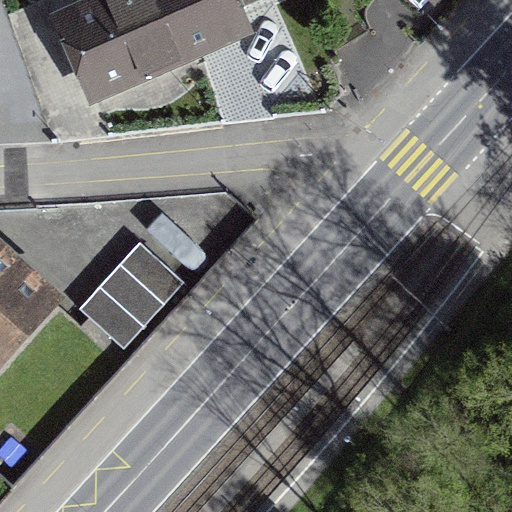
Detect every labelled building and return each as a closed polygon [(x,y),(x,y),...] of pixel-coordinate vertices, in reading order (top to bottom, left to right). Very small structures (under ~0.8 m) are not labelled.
[(112,0),(57,23),(90,98),(165,65),(239,33),(224,0),(112,0)] [(235,0),(241,11),(265,0),(235,0)] [(401,0),(416,13),(427,0),(401,0)] [(197,290),(155,251),(92,319),(134,358),(197,290)] [(0,355),(48,302),(17,274),(0,258),(0,355)]
